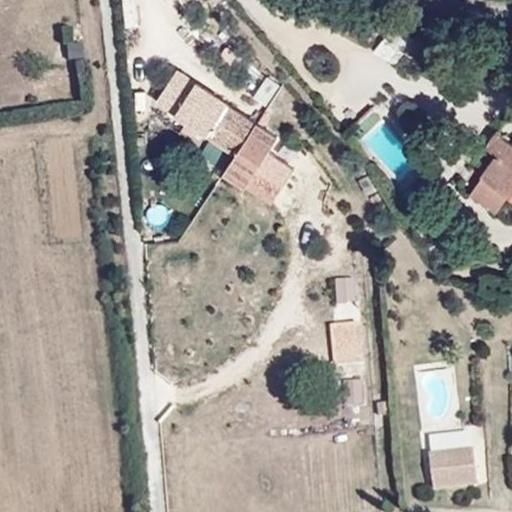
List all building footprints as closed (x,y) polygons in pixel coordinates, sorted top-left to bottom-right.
[(121,0),(123,25),(137,24),(134,0),(121,0)] [(392,61),(401,32),(377,25),(368,55),(392,61)] [(316,72),(333,71),(332,51),(315,52),(316,72)] [(267,105),(277,82),(261,75),(251,99),(267,105)] [(183,128),(203,101),(187,89),(165,116),(183,128)] [(265,145),(203,101),(183,128),(243,172),(265,145)] [(493,160),(482,174),(511,194),(511,141),(494,129),(484,144),(494,151),(493,160)] [(508,192),(482,174),(471,189),(497,207),(508,192)] [(511,224),(511,198),(508,195),(495,210),(511,224)] [(357,301),(356,276),(334,277),(335,302),(357,301)] [(343,405),(364,403),(362,377),(341,378),(343,405)] [(431,437),(437,493),(479,489),(474,433),(431,437)]
